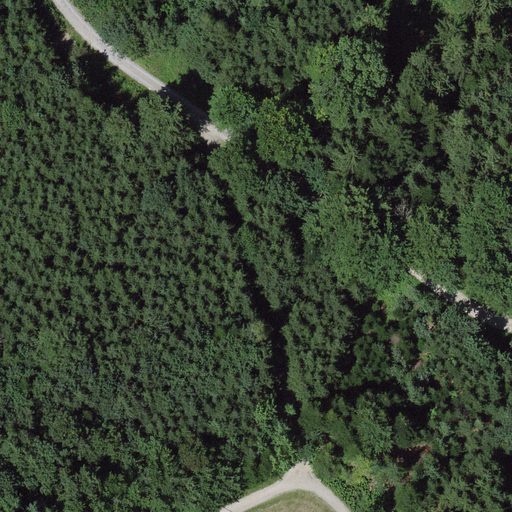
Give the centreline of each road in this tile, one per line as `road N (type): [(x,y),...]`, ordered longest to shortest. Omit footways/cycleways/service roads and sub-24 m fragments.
road 1 (track): [(511,326),(455,301),(175,103),(80,30),(57,0)]
road 2 (track): [(306,478),(207,125)]
